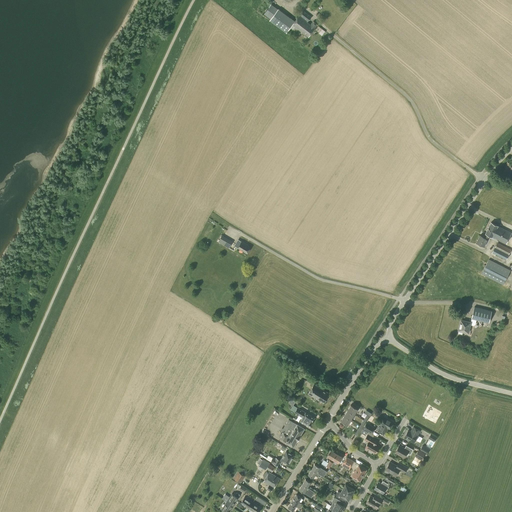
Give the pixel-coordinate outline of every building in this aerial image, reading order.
[(271,19),(278,9),(271,4),(263,14),(271,19)] [(295,22),(278,9),(271,19),(270,20),(286,33),(292,24),(309,37),(315,28),(317,25),(313,21),(310,25),(307,23),(311,17),(303,11),(295,22)] [(502,176),(511,179),(511,164),(507,163),(502,176)] [(502,212),(505,206),(497,202),(495,208),(502,212)] [(483,237),(480,235),(476,242),(484,246),(488,239),(490,235),(498,240),(506,244),(511,233),(511,232),(491,222),(485,233),(483,237)] [(233,241),(222,235),(221,237),(219,236),(217,241),(218,242),(229,248),(233,241)] [(247,253),(250,247),(241,242),(238,248),(247,253)] [(511,250),(497,243),(491,254),(495,256),(495,254),(506,260),(509,255),(508,255),(511,250)] [(503,285),(510,270),(489,259),(481,274),(503,285)] [(489,323),(492,311),(475,307),(471,322),(461,320),(458,330),(459,331),(458,333),(462,334),(463,331),(468,333),(470,325),(474,325),(475,324),(476,320),(489,323)] [(323,403),(329,393),(314,384),(308,394),(323,403)] [(347,410),(354,414),(357,409),(351,405),(347,410)] [(309,426),(314,418),(305,412),(298,407),(295,412),(300,416),(302,418),(300,421),(309,426)] [(351,420),(354,414),(347,410),(344,416),(351,420)] [(347,425),(351,420),(344,416),(341,421),(347,425)] [(389,429),(393,422),(384,417),(380,424),(381,425),(378,431),(383,435),(387,428),(389,429)] [(297,424),(292,422),(288,419),(283,428),(282,428),(280,431),(281,432),(279,435),(282,436),(280,439),(293,447),(304,428),(297,424)] [(372,434),(375,428),(366,423),(363,429),(372,434)] [(417,435),(420,431),(413,427),(411,432),(408,430),(404,437),(407,438),(406,439),(409,440),(414,442),(418,436),(417,435)] [(376,453),(380,446),(376,444),(378,441),(367,435),(365,439),(369,442),(365,447),(369,450),(369,451),(369,452),(371,453),(372,452),(373,451),(376,453)] [(422,445),(420,450),(427,454),(430,449),(422,445)] [(413,450),(406,446),(404,449),(399,446),(395,452),(404,457),(406,455),(407,456),(408,454),(410,455),(413,450)] [(333,459),(336,453),(330,450),(327,456),(333,459)] [(288,464),(294,456),(286,451),(281,460),(288,464)] [(336,453),(333,459),(338,463),(342,457),(336,453)] [(277,466),(280,461),(274,456),(270,461),(277,466)] [(351,467),(354,461),(347,457),(344,463),(351,467)] [(272,472),(274,467),(269,464),(270,463),(263,459),(259,466),(266,470),(266,469),(272,472)] [(397,466),(390,462),(385,470),(389,472),(392,474),(396,476),(399,470),(405,473),(407,468),(399,463),(397,466)] [(311,469),(317,473),(324,477),(327,472),(320,467),(315,464),(311,469)] [(360,480),(367,469),(359,464),(352,476),(354,477),(353,479),(357,481),(358,479),(360,480)] [(313,478),(317,473),(311,469),(308,475),(313,478)] [(241,483),(245,476),(237,471),(233,479),(241,483)] [(274,488),(279,478),(269,472),(263,482),(274,488)] [(302,484),(307,488),(311,482),(305,479),(302,484)] [(390,485),(384,482),(383,484),(381,484),(378,482),(374,489),(383,494),(384,491),(385,491),(386,491),(390,485)] [(343,489),(352,494),(355,489),(351,487),(353,485),(349,483),(348,485),(345,484),(343,489)] [(314,492),(307,488),(302,484),(299,490),(304,493),(311,497),(314,492)] [(348,500),(352,494),(343,489),(341,493),(338,491),(335,496),(342,500),(343,497),(348,500)] [(226,502),(233,506),(240,495),(237,493),(235,495),(232,494),(229,499),(228,499),(226,502)] [(292,501),(302,507),(303,505),(299,502),(302,498),(296,494),(292,501)] [(382,499),(377,495),(375,498),(374,498),(370,496),(366,503),(375,508),(377,505),(378,506),(379,505),(382,499)] [(249,508),(253,503),(244,497),(241,503),(249,508)] [(331,505),(342,511),(345,507),(339,504),(341,501),(334,497),(332,502),(333,503),(331,505)] [(300,509),(302,507),(292,501),(288,508),(293,511),(296,506),(300,509)] [(224,511),(229,511),(233,506),(226,502),(224,505),(225,505),(221,510),(224,511)] [(253,503),(249,508),(254,511),(258,511),(261,508),(253,503)]
